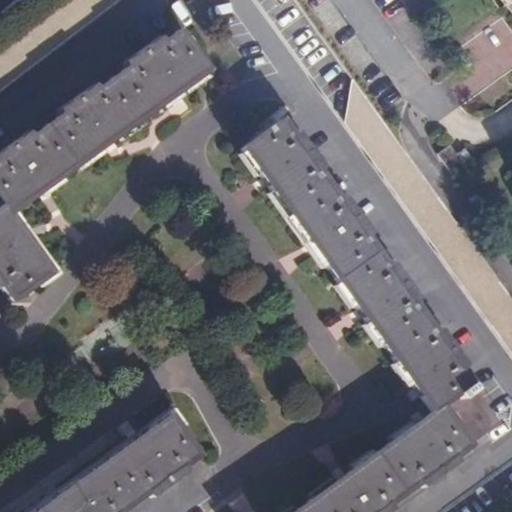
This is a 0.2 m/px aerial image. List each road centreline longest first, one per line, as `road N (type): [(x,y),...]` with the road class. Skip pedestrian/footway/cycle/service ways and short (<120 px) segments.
road 1 (residential): [(295,84),(245,90),(182,149),(349,388),(345,414),(319,440),(170,511)]
road 2 (residential): [(295,84),(511,392)]
road 3 (residential): [(0,117),(156,0)]
